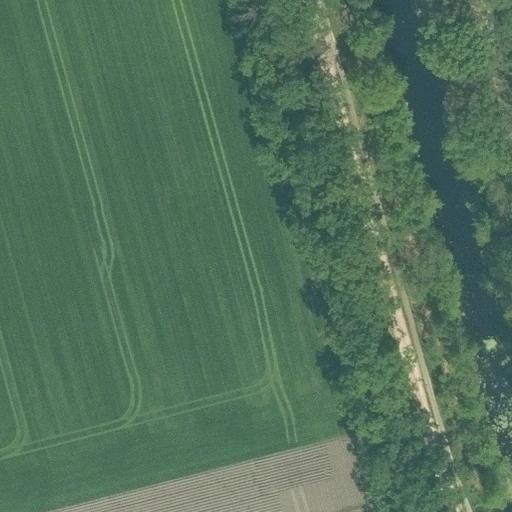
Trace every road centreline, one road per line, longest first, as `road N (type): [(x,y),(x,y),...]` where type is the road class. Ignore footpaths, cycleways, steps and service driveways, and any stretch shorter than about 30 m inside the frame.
road 1 (track): [(308,0),(455,511)]
road 2 (track): [(477,0),(511,128)]
